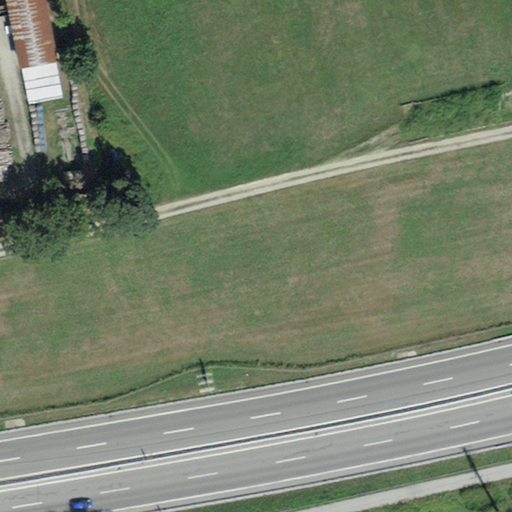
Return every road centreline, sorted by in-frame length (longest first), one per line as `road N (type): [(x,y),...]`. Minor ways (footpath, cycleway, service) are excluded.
road 1 (track): [(511,134),(0,251)]
road 2 (motorway): [(0,509),(511,410)]
road 3 (motorway): [(511,364),(0,462)]
road 4 (track): [(332,511),(511,470)]
